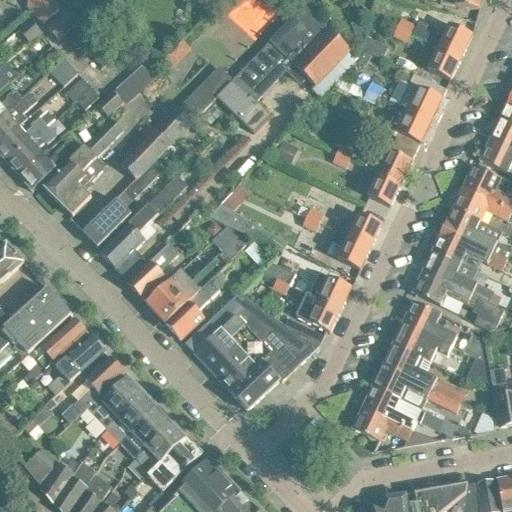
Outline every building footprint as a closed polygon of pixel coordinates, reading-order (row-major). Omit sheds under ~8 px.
[(46,0),(29,0),(27,10),(31,14),(46,0)] [(43,27),(62,10),(51,0),(46,0),(31,14),(43,27)] [(479,12),(481,0),(441,0),(440,6),(479,12)] [(351,53),(304,8),(266,47),(267,48),(231,85),(253,106),(286,71),(301,85),(307,79),(316,89),(351,53)] [(59,44),(79,27),(65,12),(46,29),(59,44)] [(29,21),(19,31),(31,46),(42,36),(29,21)] [(402,21),(401,22),(398,30),(410,36),(414,27),(402,21)] [(461,60),(472,37),(450,27),(446,36),(420,24),(413,37),(439,49),(461,60)] [(68,41),(77,50),(92,36),(84,27),(68,41)] [(406,44),(410,36),(398,30),(394,38),(406,44)] [(362,52),(383,62),(388,50),(367,39),(362,52)] [(119,57),(111,48),(93,64),(101,73),(119,57)] [(451,83),(461,60),(439,49),(428,72),(451,83)] [(79,77),(76,73),(65,62),(52,74),(65,89),(79,77)] [(0,94),(10,86),(1,77),(10,69),(6,64),(0,69),(0,94)] [(193,123),(233,82),(220,68),(180,110),(193,123)] [(431,123),(442,100),(447,92),(414,76),(399,108),(431,123)] [(75,104),(77,102),(91,90),(82,81),(67,95),(75,104)] [(371,85),(371,86),(367,93),(380,99),(384,90),(371,85)] [(100,99),(91,90),(77,102),(86,112),(100,99)] [(0,119),(22,100),(15,92),(7,99),(8,100),(0,107),(0,106),(0,119)] [(123,104),(113,93),(98,108),(108,118),(123,104)] [(376,107),(380,99),(367,93),(364,101),(376,107)] [(0,144),(19,129),(27,121),(23,116),(37,104),(29,94),(22,100),(0,119),(0,144)] [(511,100),(510,99),(500,120),(511,125),(511,100)] [(416,155),(431,123),(399,108),(387,135),(397,139),(394,144),(416,155)] [(136,181),(192,123),(177,109),(155,132),(150,127),(116,161),(136,181)] [(0,156),(6,164),(48,128),(55,122),(48,113),(32,128),(34,129),(25,136),(19,129),(0,144),(0,156)] [(92,185),(103,173),(104,167),(97,160),(124,133),(112,120),(83,151),(82,152),(74,160),(57,176),(43,190),(72,219),(86,204),(92,199),(83,191),(90,183),(92,185)] [(511,125),(500,120),(490,141),(511,151),(511,125)] [(19,178),(43,157),(37,150),(46,143),(47,145),(55,139),(56,140),(57,139),(48,128),(6,164),(19,178)] [(74,160),(82,152),(83,151),(73,139),(64,148),(56,155),(58,157),(50,165),(43,157),(19,178),(32,193),(47,180),(64,165),(65,166),(73,159),(74,160)] [(511,151),(490,141),(480,163),(498,171),(507,176),(511,165),(511,151)] [(416,155),(394,144),(392,143),(388,153),(389,154),(383,167),(368,160),(364,169),(379,176),(401,186),(416,155)] [(338,154),(337,156),(350,162),(354,154),(341,147),(338,154)] [(337,156),(333,164),(346,170),(350,162),(337,156)] [(153,166),(98,221),(83,235),(98,250),(112,236),(132,217),(126,210),(162,175),(153,166)] [(501,181),(492,176),(473,167),(463,189),(511,212),(511,200),(495,192),(501,181)] [(390,209),(401,186),(379,176),(368,198),(390,209)] [(136,252),(146,243),(140,236),(188,188),(178,178),(100,255),(117,272),(137,253),(136,252)] [(511,212),(463,189),(453,210),(481,224),(486,212),(508,223),(511,223),(511,212)] [(288,245),(222,207),(209,220),(284,253),(288,245)] [(324,217),(311,211),(310,211),(302,207),(298,216),(306,220),(307,219),(320,225),(324,217)] [(481,224),(453,210),(443,232),(507,263),(511,252),(498,245),(503,234),(481,224)] [(371,250),(382,227),(359,216),(349,239),(371,250)] [(316,234),(320,225),(307,219),(306,220),(303,227),(316,234)] [(166,326),(211,283),(233,263),(231,261),(237,255),(248,243),(227,228),(212,243),(223,254),(191,284),(181,273),(170,283),(161,292),(147,306),(166,326)] [(507,263),(443,232),(433,253),(461,266),(467,255),(502,272),(507,263)] [(360,272),(371,250),(349,239),(338,262),(360,272)] [(256,244),(247,252),(252,258),(261,249),(256,244)] [(0,285),(24,264),(7,245),(0,250),(0,285)] [(169,266),(179,256),(169,246),(149,266),(147,264),(127,283),(128,284),(127,285),(143,302),(158,288),(166,280),(165,279),(174,270),(169,266)] [(477,274),(461,266),(433,253),(423,274),(497,310),(501,300),(494,297),(494,295),(472,285),(477,274)] [(293,280),(280,273),(272,266),(263,275),(276,282),(290,288),(293,280)] [(497,310),(423,274),(413,295),(441,308),(446,297),(475,310),(473,315),(478,318),(498,327),(504,313),(497,310)] [(341,313),(352,290),(329,279),(320,275),(309,297),(341,313)] [(285,297),(290,288),(276,282),(273,291),(285,297)] [(219,292),(211,283),(166,326),(181,342),(205,320),(198,312),(219,292)] [(0,354),(14,341),(29,357),(72,317),(48,291),(12,324),(5,331),(0,334),(0,354)] [(319,350),(319,349),(296,337),(285,329),(240,294),(200,333),(185,346),(248,413),(280,382),(282,384),(319,350)] [(330,336),(341,313),(309,297),(307,297),(297,319),(308,324),(330,336)] [(441,317),(431,312),(413,303),(403,326),(452,349),(457,338),(435,328),(441,317)] [(0,334),(5,331),(12,324),(0,311),(0,334)] [(498,327),(478,318),(474,327),(488,334),(496,333),(498,327)] [(54,367),(88,335),(75,320),(51,342),(33,358),(39,365),(24,381),(14,390),(19,397),(54,367)] [(325,338),(301,326),(289,321),(285,329),(296,337),(319,349),(325,338)] [(452,349),(403,326),(392,347),(424,362),(431,365),(436,354),(447,359),(452,349)] [(57,398),(106,354),(91,338),(57,370),(63,376),(49,389),(57,398)] [(479,342),(472,338),(464,355),(476,361),(483,364),(479,342)] [(424,362),(392,347),(383,367),(432,391),(461,405),(462,406),(467,395),(449,386),(437,381),(436,381),(419,373),(424,362)] [(88,411),(126,375),(111,359),(85,384),(92,391),(74,408),(82,417),(88,411)] [(488,392),(483,364),(476,361),(466,382),(488,392)] [(432,391),(383,367),(373,388),(400,402),(422,412),(432,391)] [(511,395),(509,396),(507,378),(505,370),(491,373),(494,391),(496,410),(500,430),(511,428),(511,395)] [(106,430),(144,394),(126,375),(88,411),(106,430)] [(400,402),(373,388),(362,410),(412,433),(417,423),(394,412),(400,402)] [(120,446),(159,409),(144,394),(106,430),(120,446)] [(74,408),(64,417),(72,426),(82,417),(74,408)] [(137,459),(173,424),(159,409),(120,446),(134,462),(137,459)] [(412,433),(362,410),(352,431),(379,444),(385,432),(407,443),(404,449),(440,443),(412,433)] [(20,434),(2,415),(0,416),(0,437),(9,446),(20,434)] [(444,436),(448,442),(472,437),(469,434),(425,415),(420,425),(444,436)] [(148,477),(188,439),(173,424),(137,459),(134,462),(148,477)] [(188,468),(203,455),(188,439),(148,477),(163,493),(189,469),(188,468)] [(221,511),(241,494),(209,461),(168,500),(170,503),(160,511),(153,511),(152,510),(149,511),(221,511)] [(59,466),(41,492),(54,506),(73,479),(75,476),(59,466)] [(511,511),(511,478),(497,481),(502,511),(511,511)] [(73,479),(54,506),(60,511),(72,511),(86,493),(88,489),(73,479)] [(499,511),(494,482),(478,485),(481,511),(499,511)] [(481,511),(478,485),(468,487),(467,493),(466,498),(466,511),(481,511)] [(449,511),(466,498),(468,487),(465,487),(415,496),(406,498),(406,497),(387,500),(386,501),(386,502),(380,511),(449,511)] [(86,493),(72,511),(96,511),(102,505),(86,493)] [(252,511),(255,509),(241,494),(221,511),(252,511)]
